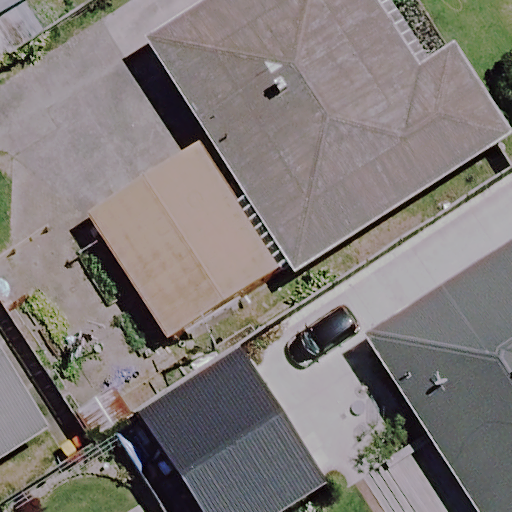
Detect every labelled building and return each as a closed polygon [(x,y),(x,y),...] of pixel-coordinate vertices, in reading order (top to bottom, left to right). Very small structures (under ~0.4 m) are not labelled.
[(411,72),(365,0),(248,0),(159,57),(299,280),(498,154),(437,57),(411,72)] [(274,281),(199,159),(95,223),(171,345),(274,281)] [(511,511),(511,265),(372,355),(473,511),(511,511)] [(0,471),(59,435),(0,339),(0,471)] [(297,511),(328,494),(251,361),(145,423),(196,511),(297,511)]
